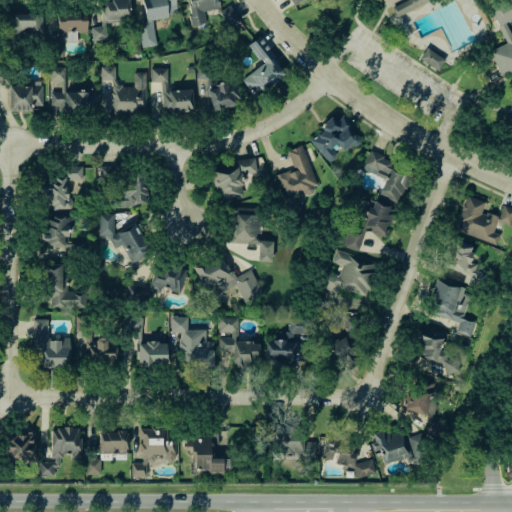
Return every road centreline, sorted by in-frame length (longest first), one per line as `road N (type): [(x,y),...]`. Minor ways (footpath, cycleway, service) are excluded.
road 1 (residential): [(16,395),(362,392),(379,371),(459,153)]
road 2 (residential): [(16,395),(22,159),(53,145),(221,143),(287,117),(338,74)]
road 3 (residential): [(511,176),(390,114),(326,63),(267,0)]
road 4 (secondary): [(244,500),(0,500)]
road 5 (secondary): [(511,499),(332,500)]
road 6 (residential): [(504,511),(511,380)]
